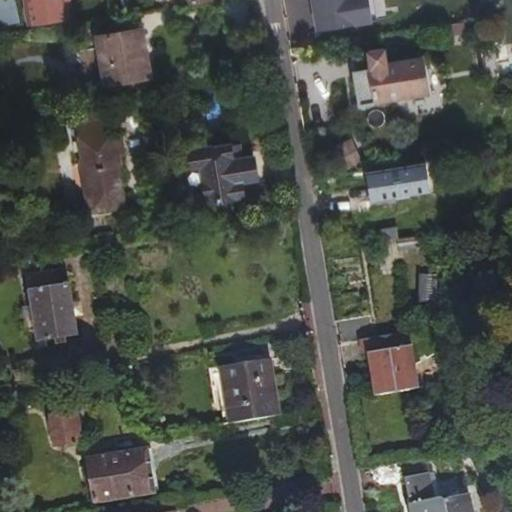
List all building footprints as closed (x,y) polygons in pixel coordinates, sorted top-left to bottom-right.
[(25,0),(30,28),(47,25),(71,20),(68,3),(70,0),(25,0)] [(311,0),(317,34),(377,24),(372,0),(311,0)] [(143,31),(98,38),(106,86),(151,78),(143,31)] [(371,71),(356,73),(361,106),(429,94),(424,59),(387,65),(385,51),(370,53),(371,61),(372,67),(371,68),(371,71)] [(354,64),(356,73),(371,71),(371,68),(372,67),(371,61),(354,64)] [(53,79),(52,73),(40,75),(44,100),(56,97),(53,79)] [(65,77),(53,79),(56,97),(68,95),(65,77)] [(73,96),(41,101),(43,113),(75,108),(73,96)] [(38,101),(25,103),(27,116),(40,114),(38,101)] [(110,123),(79,128),(93,213),(124,208),(118,168),(121,168),(120,155),(124,154),(120,133),(112,134),(110,123)] [(241,145),(233,146),(234,158),(239,161),(243,160),(241,145)] [(234,158),(233,146),(216,149),(216,151),(192,155),(194,170),(202,169),(204,189),(232,185),(256,180),(253,159),(243,160),(239,161),(234,158)] [(371,200),(430,190),(425,161),(366,171),(371,200)] [(194,170),(187,171),(192,207),(196,209),(201,209),(203,205),(201,194),(204,189),(202,169),(194,170)] [(232,185),(234,197),(244,195),(244,198),(258,196),(256,180),(232,185)] [(201,194),(203,205),(234,200),(234,197),(232,185),(204,189),(201,194)] [(77,336),(69,285),(28,293),(37,344),(77,336)] [(408,333),(366,341),(368,356),(375,398),(417,391),(408,333)] [(368,356),(366,341),(358,342),(360,357),(368,356)] [(223,369),(231,426),(263,420),(282,417),(273,360),(223,369)] [(76,416),(52,420),(57,449),(78,446),(77,441),(81,440),(76,416)] [(127,455),(88,461),(95,502),(134,496),(127,455)] [(411,503),(443,497),(443,496),(436,497),(431,471),(407,476),(411,503)] [(443,497),(411,503),(412,510),(470,501),(469,495),(445,499),(443,497)] [(472,511),(470,501),(412,510),(412,511),(472,511)]
